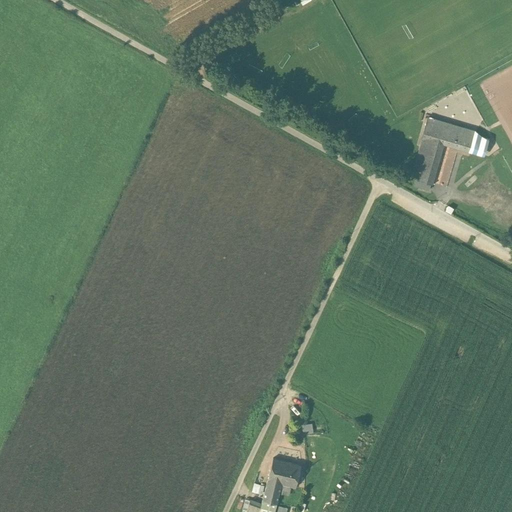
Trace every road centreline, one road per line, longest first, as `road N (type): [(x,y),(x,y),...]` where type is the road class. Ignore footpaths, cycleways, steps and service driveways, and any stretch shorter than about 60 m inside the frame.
road 1 (residential): [(378,181),(53,0)]
road 2 (unclassified): [(378,181),(226,511)]
road 3 (residential): [(511,254),(378,181)]
